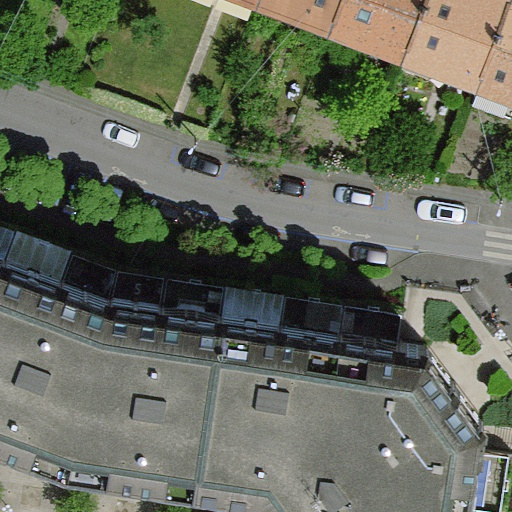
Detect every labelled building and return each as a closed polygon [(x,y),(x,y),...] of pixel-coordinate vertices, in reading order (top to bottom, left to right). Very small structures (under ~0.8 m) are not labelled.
[(344,0),(293,0),(339,17),(344,0)] [(427,0),(344,0),(339,17),(411,44),(427,0)] [(509,0),(427,0),(411,44),(485,73),(500,25),(509,0)] [(511,0),(509,0),(500,25),(511,29),(511,0)] [(511,29),(500,25),(485,73),(511,82),(511,29)] [(0,441),(70,467),(111,297),(7,258),(0,277),(0,441)] [(197,486),(223,314),(111,297),(70,467),(197,486)] [(257,495),(269,511),(284,511),(327,480),(321,471),(342,331),(223,314),(197,486),(257,495)] [(334,489),(473,508),(486,422),(429,345),(342,331),(321,471),(327,480),(334,489)] [(334,489),(327,480),(284,511),(472,511),(473,508),(334,489)]
